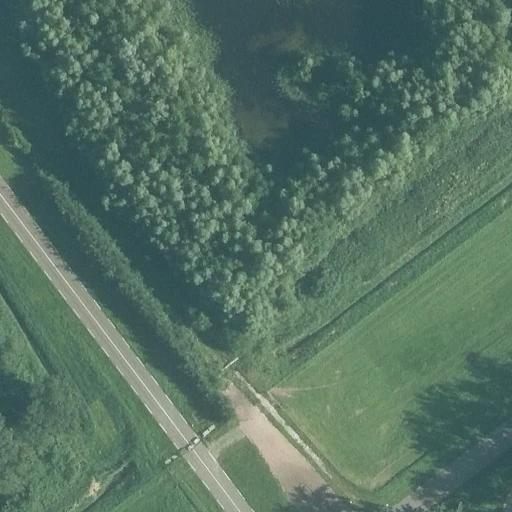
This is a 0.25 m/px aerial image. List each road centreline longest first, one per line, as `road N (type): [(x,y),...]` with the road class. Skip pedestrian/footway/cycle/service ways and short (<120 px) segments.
road 1 (unclassified): [(0,196),(236,511)]
road 2 (tertiary): [(405,511),(511,430)]
